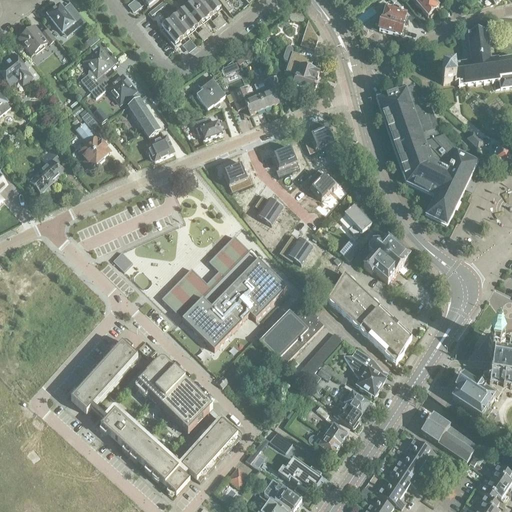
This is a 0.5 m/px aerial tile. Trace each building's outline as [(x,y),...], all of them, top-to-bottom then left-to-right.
[(135,0),(129,5),(134,13),(142,7),(136,0),(135,0)] [(144,0),(142,2),(149,10),(160,0),(144,0)] [(205,23),(213,16),(199,0),(198,0),(192,5),(205,23)] [(213,0),(199,0),(213,16),(221,10),(213,0)] [(435,12),(438,9),(430,0),(411,0),(428,19),(430,19),(435,16),(435,12)] [(165,2),(157,8),(160,11),(167,5),(165,2)] [(226,3),(223,6),(229,14),(232,11),(226,3)] [(476,3),(469,10),(471,13),(481,10),(476,3)] [(192,5),(184,11),(198,29),(205,23),(192,5)] [(48,16),(47,17),(61,34),(69,28),(73,33),(84,24),(71,9),(64,14),(59,8),(55,11),(55,10),(54,12),(53,11),(48,15),(48,16)] [(152,18),(160,11),(157,8),(149,14),(152,18)] [(403,29),(407,14),(386,9),(382,23),(381,23),(379,33),(400,39),(403,30),(403,29)] [(184,11),(177,17),(191,35),(198,29),(184,11)] [(215,21),(220,28),(226,24),(220,16),(215,21)] [(177,17),(169,23),(183,41),(191,35),(177,17)] [(169,23),(161,30),(160,31),(175,50),(181,45),(179,44),(183,41),(169,23)] [(49,46),(55,42),(47,32),(42,36),(34,27),(18,41),(31,57),(48,45),(49,46)] [(498,62),(498,60),(491,61),(490,55),(491,55),(491,54),(490,54),(489,48),(490,48),(490,47),(489,47),(489,41),(491,41),(490,36),(488,36),(488,34),(485,34),(485,33),(471,35),(471,36),(468,36),(468,39),(465,39),(466,44),(468,44),(469,50),(468,50),(469,51),(470,57),(470,58),(471,58),(471,63),(466,63),(466,62),(464,62),(464,64),(458,65),(457,63),(456,63),(457,68),(454,68),(454,70),(442,71),(442,70),(441,70),(441,71),(440,71),(440,72),(441,72),(443,83),(442,83),(442,85),(443,85),(443,86),(444,85),(456,83),(456,84),(458,83),(459,89),(461,89),(461,87),(467,86),(467,88),(469,88),(469,86),(476,85),(476,87),(477,87),(477,85),(484,84),(484,86),(485,86),(485,84),(492,83),(492,85),(494,85),(493,83),(495,83),(496,91),(500,90),(500,91),(511,89),(511,60),(507,61),(506,59),(504,60),(505,62),(498,62)] [(305,53),(316,47),(310,35),(298,42),(305,53)] [(190,54),(197,48),(190,40),(183,46),(190,54)] [(81,82),(91,94),(108,80),(103,74),(112,66),(99,51),(96,46),(91,50),(95,54),(84,63),(90,70),(89,73),(89,76),(81,82)] [(242,55),(235,61),(239,67),(240,67),(247,61),(242,55)] [(23,87),(31,80),(34,83),(39,79),(27,63),(21,67),(14,57),(0,68),(0,73),(11,87),(18,81),(23,87)] [(295,65),(296,67),(293,77),(297,78),(293,88),(313,94),(316,85),(319,75),(314,73),(315,70),(310,68),(312,64),(310,64),(311,61),(299,57),(297,58),(295,65)] [(232,74),(240,68),(241,68),(240,67),(239,67),(235,61),(227,67),(232,74)] [(108,80),(91,94),(96,100),(107,91),(120,106),(135,93),(122,78),(113,86),(108,80)] [(220,108),(220,105),(219,103),(225,99),(209,78),(198,86),(203,92),(196,97),(200,102),(208,112),(213,108),(214,109),(217,110),(220,108)] [(255,87),(256,91),(264,111),(279,105),(274,92),(281,89),(276,78),(265,83),(255,87)] [(238,112),(247,108),(250,116),(264,111),(256,91),(246,95),(244,90),(231,95),(238,112)] [(396,160),(397,160),(406,185),(437,199),(428,217),(447,226),(464,190),(472,195),(476,187),(468,183),(476,165),(457,155),(442,138),(439,139),(429,111),(419,114),(416,106),(410,108),(405,93),(377,102),(394,150),(393,151),(396,160)] [(0,118),(11,111),(0,97),(0,118)] [(128,109),(148,140),(149,140),(160,133),(140,101),(128,109)] [(59,104),(55,110),(60,117),(65,113),(59,104)] [(100,109),(93,115),(102,124),(108,117),(100,109)] [(92,130),(97,126),(88,116),(83,120),(92,130)] [(202,138),(204,143),(222,136),(217,123),(210,126),(207,120),(194,125),(199,139),(202,138)] [(99,138),(94,142),(92,139),(93,137),(84,127),(77,133),(87,143),(88,141),(91,144),(78,156),(91,170),(110,154),(101,143),(103,142),(99,138)] [(317,155),(316,153),(334,145),(330,134),(331,134),(328,129),(323,131),(324,132),(309,138),(311,143),(304,146),(309,158),(317,155)] [(467,140),(477,150),(483,143),(473,133),(467,140)] [(154,164),(174,155),(166,139),(147,148),(150,155),(149,159),(150,162),(153,163),(154,164)] [(279,155),(272,158),(278,172),(275,173),(278,181),(300,172),(297,165),(291,150),(284,153),(284,152),(278,154),(279,155)] [(492,162),(508,169),(511,157),(511,153),(504,150),(503,152),(497,150),(492,162)] [(41,195),(63,176),(55,167),(60,163),(50,152),(40,160),(46,167),(29,182),(41,195)] [(250,180),(247,181),(243,171),(244,171),(242,166),(237,168),(237,169),(223,175),(229,190),(232,196),(253,188),(250,180)] [(321,203),(332,192),(333,193),(337,189),(333,185),(332,185),(324,177),(318,172),(302,189),(308,194),(310,192),(321,203)] [(284,211),(269,200),(268,203),(262,198),(254,209),(260,213),(259,216),(257,219),(272,229),(284,211)] [(370,225),(374,222),(370,218),(371,216),(362,206),(357,211),(353,207),(343,216),(353,227),(348,231),(356,239),(361,234),(361,235),(371,226),(370,225)] [(292,266),(294,263),(301,268),(314,250),(299,240),(297,242),(291,238),(279,257),(292,266)] [(287,292),(235,240),(209,266),(219,275),(207,287),(192,272),(162,302),(214,354),(250,318),(255,324),(287,292)] [(371,275),(372,274),(373,273),(387,284),(394,276),(395,276),(404,266),(403,265),(409,258),(387,240),(382,246),(379,243),(379,242),(378,242),(377,243),(373,244),(372,242),(371,243),(371,244),(368,248),(367,247),(367,248),(368,249),(368,253),(367,254),(368,255),(369,254),(372,257),(363,268),(371,275)] [(339,254),(346,260),(348,263),(360,249),(351,241),(339,254)] [(338,267),(342,260),(326,250),(322,256),(338,267)] [(114,262),(125,272),(133,264),(122,253),(114,262)] [(33,255),(23,263),(38,281),(47,274),(49,275),(54,271),(47,263),(42,266),(33,255)] [(23,263),(14,270),(29,289),(38,281),(23,263)] [(14,270),(4,278),(14,290),(9,293),(17,302),(22,298),(20,296),(29,289),(14,270)] [(380,310),(355,287),(355,286),(354,285),(353,284),(352,283),(351,282),(350,281),(349,281),(348,280),(343,276),(341,279),(340,280),(339,281),(338,282),(338,283),(337,284),(337,285),(336,286),(336,287),(327,302),(359,332),(380,310)] [(0,290),(0,310),(1,311),(10,304),(12,306),(17,302),(9,293),(5,297),(0,290)] [(88,294),(80,303),(97,318),(105,309),(88,294)] [(80,303),(73,311),(89,326),(97,318),(80,303)] [(259,344),(278,363),(283,368),(323,327),(317,321),(318,319),(310,311),(309,313),(302,306),(292,316),(290,313),(259,344)] [(404,333),(380,310),(359,332),(395,366),(399,360),(400,360),(401,359),(401,358),(402,357),(403,356),(403,355),(403,354),(403,353),(411,340),(410,339),(410,338),(409,337),(409,336),(408,335),(407,335),(406,334),(405,334),(404,333)] [(73,311),(65,320),(82,335),(89,326),(73,311)] [(65,320),(58,328),(74,343),(82,335),(65,320)] [(58,328),(50,337),(66,352),(74,343),(58,328)] [(329,340),(338,348),(343,343),(334,335),(329,340)] [(50,337),(42,345),(59,360),(66,352),(50,337)] [(511,348),(508,348),(509,344),(511,342),(510,341),(510,342),(509,340),(510,339),(508,338),(507,340),(505,339),(504,338),(504,340),(502,341),(501,340),(499,341),(500,342),(500,344),(493,343),(487,349),(490,357),(493,358),(493,360),(491,360),(490,370),(491,370),(491,373),(488,372),(487,371),(486,371),(486,373),(484,374),(482,373),(482,374),(483,376),(482,378),(480,378),(480,380),(482,380),(486,384),(502,395),(504,391),(504,388),(509,388),(509,390),(511,391),(511,389),(511,388),(511,348)] [(338,348),(329,340),(325,345),(334,353),(338,348)] [(42,345),(35,354),(51,369),(59,360),(42,345)] [(334,353),(325,345),(321,350),(330,358),(334,353)] [(138,360),(123,346),(72,403),(87,417),(138,360)] [(330,358),(321,350),(316,354),(325,362),(330,358)] [(388,377),(382,373),(373,363),(356,352),(351,359),(344,359),(346,362),(350,370),(357,378),(359,380),(360,378),(363,380),(357,389),(374,400),(385,383),(383,382),(386,376),(387,377),(388,377)] [(35,354),(27,362),(43,377),(51,369),(35,354)] [(325,362),(316,354),(312,359),(321,367),(325,362)] [(308,364),(317,372),(321,367),(312,359),(308,364)] [(27,362),(19,371),(36,386),(43,377),(27,362)] [(161,362),(137,387),(191,440),(216,415),(161,362)] [(317,372),(308,364),(304,369),(312,377),(317,372)] [(322,370),(332,377),(345,387),(348,382),(325,365),(322,370)] [(11,375),(3,384),(21,400),(29,390),(18,380),(22,376),(11,367),(7,372),(11,375)] [(312,377),(304,369),(299,374),(308,382),(312,377)] [(332,377),(322,370),(317,376),(328,383),(332,377)] [(308,382),(299,374),(295,379),(304,387),(308,382)] [(223,378),(222,380),(217,385),(222,390),(228,384),(223,378)] [(502,395),(486,384),(483,388),(479,386),(478,387),(464,378),(455,390),(458,392),(452,401),(486,424),(492,414),(488,412),(496,400),(497,401),(502,395)] [(0,399),(1,399),(12,409),(20,400),(21,400),(3,384),(0,386),(0,399)] [(339,403),(344,406),(344,405),(361,417),(364,413),(366,414),(370,409),(368,408),(369,406),(347,391),(339,403)] [(344,405),(344,406),(343,407),(342,406),(339,411),(338,410),(333,417),(352,431),(354,432),(355,431),(358,426),(358,424),(357,424),(361,417),(344,405)] [(325,421),(330,417),(320,408),(316,413),(325,421)] [(115,414),(101,429),(177,497),(191,481),(182,473),(115,414)] [(466,465),(478,448),(433,418),(421,435),(466,465)] [(222,423),(181,469),(192,478),(193,479),(200,485),(240,440),(241,440),(241,439),(241,438),(242,438),(242,437),(242,436),(241,436),(241,435),(241,434),(240,434),(232,427),(230,430),(222,423)] [(318,452),(320,450),(332,459),(347,437),(328,424),(326,427),(327,428),(322,435),(320,434),(316,439),(315,438),(313,438),(312,438),(310,440),(309,441),(308,442),(308,444),(309,445),(310,447),(318,452)] [(277,434),(268,443),(284,455),(292,445),(277,434)] [(408,458),(423,468),(428,459),(434,463),(437,458),(413,442),(408,451),(411,453),(408,458)] [(51,451),(51,452),(67,467),(75,458),(59,443),(51,452),(51,451)] [(51,452),(43,460),(60,475),(67,467),(51,452)] [(396,469),(419,485),(423,479),(417,476),(423,468),(408,458),(405,463),(401,461),(396,469)] [(43,461),(36,469),(52,484),(60,475),(43,460),(43,461)] [(292,460),(280,477),(288,483),(290,480),(298,486),(293,493),(303,500),(320,475),(310,468),(308,471),(292,460)] [(492,482),(507,493),(511,485),(511,483),(509,482),(511,477),(497,467),(492,475),(495,477),(492,482)] [(36,469),(28,477),(44,492),(52,484),(36,469)] [(419,485),(396,469),(390,478),(393,480),(390,485),(405,495),(410,486),(416,490),(419,485)] [(240,489),(248,479),(238,471),(230,482),(240,489)] [(263,484),(266,479),(259,474),(255,478),(263,484)] [(21,485),(20,486),(37,501),(44,492),(28,477),(21,485)] [(294,511),(301,503),(271,482),(266,490),(266,492),(267,492),(265,495),(266,498),(268,500),(270,499),(287,511),(294,511)] [(507,493),(492,482),(488,487),(485,485),(479,494),(484,498),(484,497),(494,504),(494,503),(497,499),(501,502),(507,493)] [(405,495),(390,485),(387,490),(384,488),(378,497),(401,511),(405,506),(399,503),(405,495)] [(20,486),(13,494),(29,509),(37,501),(20,486)] [(13,495),(5,503),(15,511),(26,511),(29,509),(13,494),(12,494),(13,495)] [(478,511),(495,511),(499,507),(494,503),(494,504),(484,497),(484,498),(479,505),(482,507),(478,511)] [(233,510),(239,503),(235,500),(229,506),(233,510)] [(367,511),(393,511),(394,511),(379,502),(376,507),(372,505),(367,511)] [(0,511),(15,511),(5,503),(0,508),(0,511)]
